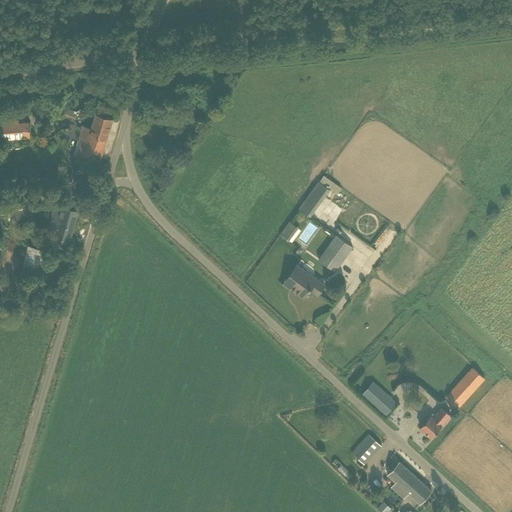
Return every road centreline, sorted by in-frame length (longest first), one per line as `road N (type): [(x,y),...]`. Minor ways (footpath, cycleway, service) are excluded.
road 1 (unclassified): [(477,511),(156,217),(137,190)]
road 2 (unclassified): [(9,511),(106,186)]
road 3 (unclassified): [(0,76),(142,57)]
